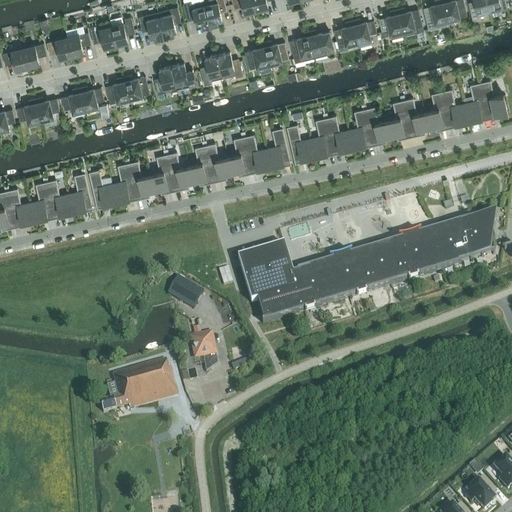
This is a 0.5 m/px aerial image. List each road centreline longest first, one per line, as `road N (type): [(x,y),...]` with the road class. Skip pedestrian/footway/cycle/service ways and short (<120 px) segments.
road 1 (residential): [(511,129),(0,246)]
road 2 (unclassified): [(206,511),(198,443),(214,413),(281,375),(500,295)]
road 3 (residential): [(0,87),(357,0)]
